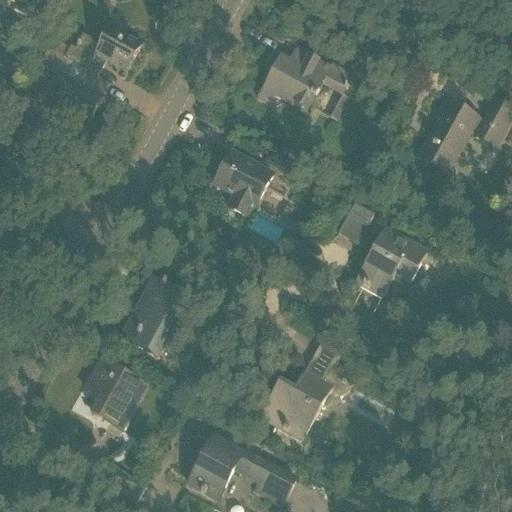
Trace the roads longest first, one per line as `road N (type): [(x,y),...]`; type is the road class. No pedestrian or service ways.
road 1 (unclassified): [(106,229),(236,0)]
road 2 (unknown): [(106,229),(250,287),(275,304),(292,354)]
road 3 (unclassified): [(0,421),(106,229)]
road 4 (unknown): [(5,412),(153,483)]
